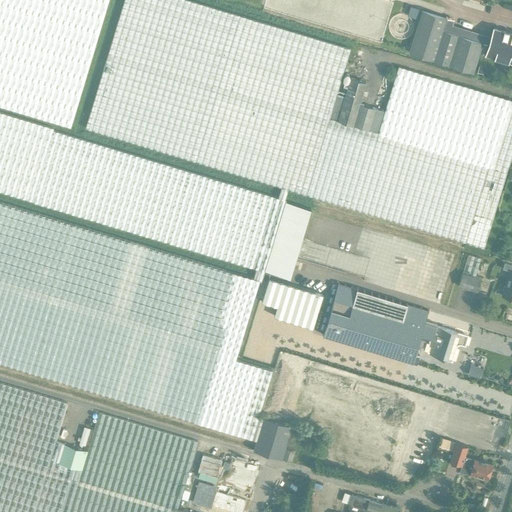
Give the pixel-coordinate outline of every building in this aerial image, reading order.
[(0,0),(0,105),(70,127),(108,0),(0,0)] [(281,186),(287,188),(484,247),(511,154),(511,100),(398,66),(384,110),(377,132),(329,117),(336,95),(351,48),(190,0),(124,0),(85,128),(281,186)] [(474,72),(483,42),(443,30),(447,18),(422,10),(409,52),(474,72)] [(511,33),(493,28),(485,54),(511,62),(511,66),(511,68),(511,33)] [(377,132),(384,110),(360,103),(366,83),(350,78),(344,97),(336,95),(329,117),(377,132)] [(0,190),(31,201),(185,247),(256,268),(255,273),(253,278),(260,280),(261,280),(264,271),(289,278),(310,207),(298,203),(284,199),(285,196),(286,192),(286,190),(287,188),(281,186),(280,189),(280,190),(279,194),(278,197),(230,183),(73,136),(53,130),(53,128),(0,111),(0,190)] [(0,361),(256,440),(263,417),(258,416),(272,370),(236,359),(260,280),(253,278),(0,201),(0,361)] [(463,273),(474,277),(481,258),(468,254),(463,273)] [(509,270),(508,273),(501,296),(511,299),(511,264),(504,263),(503,268),(509,270)] [(481,279),(474,277),(463,273),(462,273),(457,286),(477,292),(481,279)] [(270,278),(263,301),(277,306),(274,316),(313,328),(323,295),(270,278)] [(323,334),(413,361),(416,362),(419,353),(416,352),(421,334),(432,337),(436,324),(425,320),(428,312),(338,284),(323,334)] [(463,344),(466,335),(438,326),(430,353),(450,360),(454,347),(452,344),(453,341),(463,344)] [(321,462),(383,481),(399,427),(407,429),(414,407),(406,404),(416,373),(316,343),(292,420),(331,431),(321,462)] [(0,511),(209,511),(213,501),(207,499),(212,483),(222,449),(99,412),(87,450),(81,470),(59,463),(65,445),(64,445),(55,442),(67,403),(0,382),(0,511)] [(255,443),(253,451),(292,462),(296,450),(287,447),(293,426),(263,417),(256,440),(256,442),(255,443)] [(79,443),(85,445),(90,429),(84,427),(81,438),(78,437),(77,440),(80,440),(79,443)] [(87,450),(65,443),(65,445),(59,463),(81,470),(87,450)] [(488,479),(492,464),(475,459),(474,461),(464,458),(467,447),(455,443),(449,462),(462,466),(462,464),(472,467),(469,474),(488,479)] [(218,489),(213,504),(239,511),(243,511),(248,498),(218,489)] [(395,511),(397,507),(352,494),(349,504),(351,505),(349,511),(395,511)]
